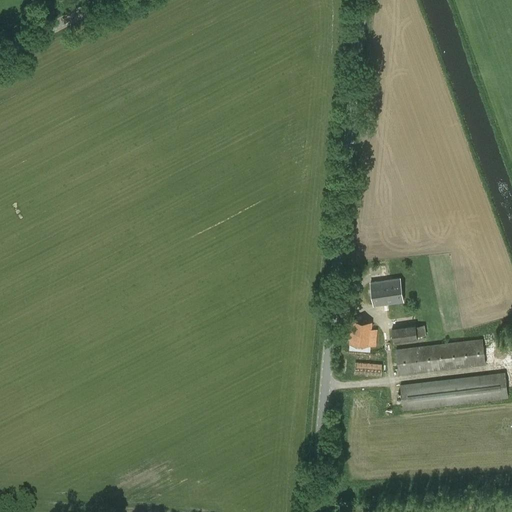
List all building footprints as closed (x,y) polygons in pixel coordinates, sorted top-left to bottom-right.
[(374,306),(404,302),(400,279),(371,283),(374,306)] [(378,330),(372,329),(373,322),(351,320),(349,351),(365,352),(366,346),(376,347),(378,330)] [(393,343),(417,339),(416,325),(391,328),(393,343)] [(399,375),(486,365),(483,339),(396,349),(399,375)] [(381,376),(382,364),(355,362),(354,374),(381,376)] [(403,411),(508,398),(505,372),(400,385),(403,411)]
